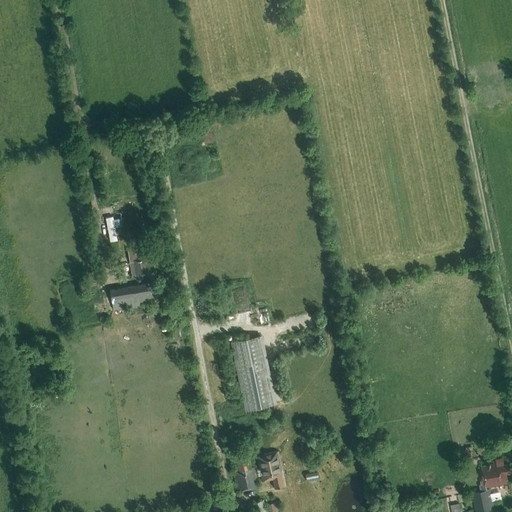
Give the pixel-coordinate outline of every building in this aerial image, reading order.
[(115,226),(121,225),(120,215),(106,216),(107,240),(116,239),(115,226)] [(132,278),(153,275),(149,252),(145,253),(144,247),(127,250),(129,262),(132,278)] [(85,280),(87,287),(96,285),(95,278),(85,280)] [(113,309),(158,302),(156,292),(170,290),(168,283),(156,285),(155,281),(109,288),(113,309)] [(262,336),(247,339),(231,343),(245,410),(276,403),(262,336)] [(256,455),(262,480),(272,478),(274,487),(283,485),(280,470),(282,470),(278,451),(256,455)] [(238,492),(258,487),(254,467),(253,467),(251,457),(234,460),(236,470),(233,471),(238,492)] [(504,465),(503,460),(502,457),(496,458),(497,463),(482,466),(485,483),(479,484),(481,490),(471,492),(474,511),(491,511),(495,511),(493,500),(501,498),(500,492),(491,493),(490,489),(486,489),(486,487),(508,482),(506,474),(510,473),(508,464),(504,465)] [(306,481),(318,478),(316,467),(303,470),(306,481)] [(251,502),(252,511),(266,511),(265,505),(267,504),(266,499),(251,502)] [(277,511),(276,502),(267,504),(269,511),(277,511)] [(459,511),(457,503),(451,504),(452,511),(459,511)]
